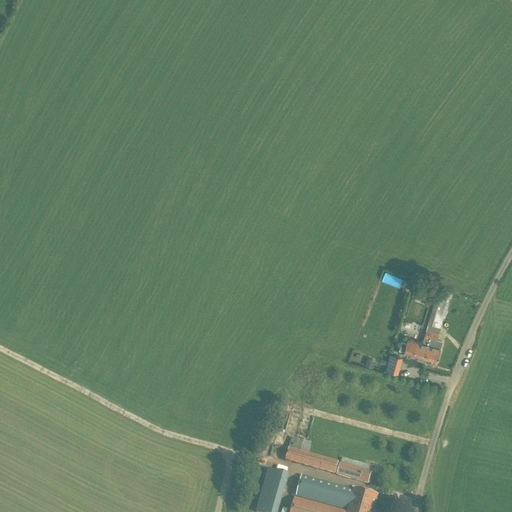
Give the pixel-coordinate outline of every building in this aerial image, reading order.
[(400,287),(404,278),(386,271),(383,281),(400,287)] [(412,282),(409,288),(435,298),(436,298),(435,299),(441,301),(443,293),(437,292),(412,282)] [(425,359),(437,363),(439,352),(441,348),(440,348),(442,341),(437,339),(438,333),(440,327),(451,291),(444,289),(443,293),(441,301),(432,332),(431,338),(429,345),(427,352),(425,359)] [(435,299),(426,330),(432,332),(441,301),(435,299)] [(408,339),(403,353),(425,359),(427,352),(429,345),(431,338),(432,332),(426,330),(422,343),(408,339)] [(390,354),(387,366),(396,369),(399,357),(390,354)] [(375,362),(367,359),(365,365),(373,367),(375,362)] [(311,444),(291,439),(285,461),(367,484),(370,473),(368,472),(370,467),(341,458),(340,464),(308,455),(311,444)] [(278,511),(288,476),(268,470),(256,511),(278,511)] [(373,511),(377,497),(301,476),(295,497),(348,511),(339,511),(295,500),(291,511),(373,511)]
